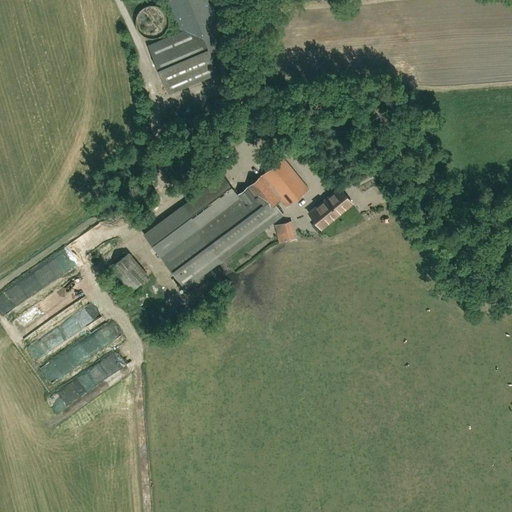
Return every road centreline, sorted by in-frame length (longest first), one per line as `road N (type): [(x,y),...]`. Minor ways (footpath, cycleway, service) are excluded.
road 1 (track): [(240,103),(358,93),(387,125),(426,219),(493,267),(511,268)]
road 2 (unclassified): [(241,131),(235,0)]
